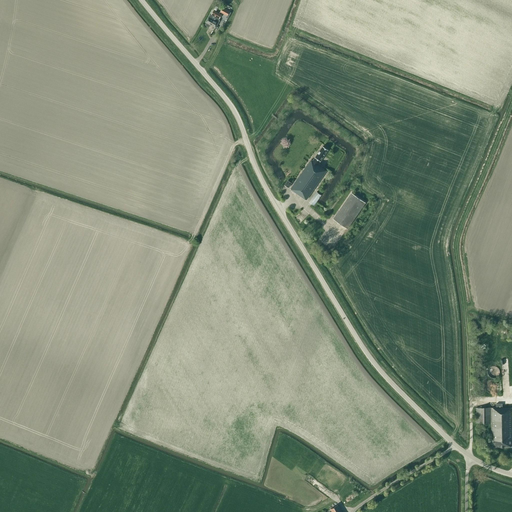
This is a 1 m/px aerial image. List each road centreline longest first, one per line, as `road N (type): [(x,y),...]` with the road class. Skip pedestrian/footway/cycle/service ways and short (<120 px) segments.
road 1 (tertiary): [(455,445),(376,367),(260,177),(229,102),(142,0)]
road 2 (unclassified): [(355,511),(455,445)]
